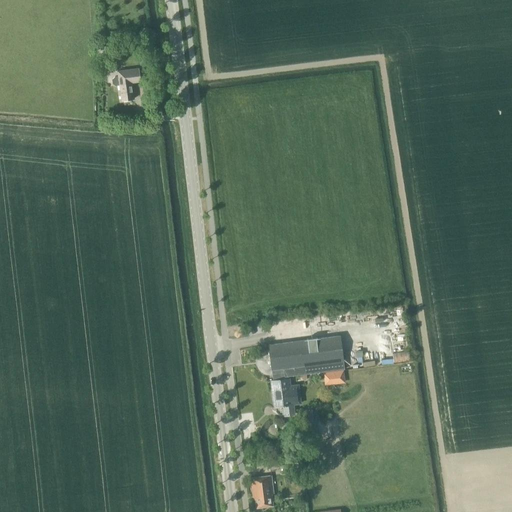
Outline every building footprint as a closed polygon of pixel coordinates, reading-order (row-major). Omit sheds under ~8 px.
[(109,49),(108,40),(99,41),(100,50),(109,49)] [(134,99),(132,83),(140,82),(138,68),(117,71),(118,76),(114,77),(112,80),(112,84),(116,86),(119,86),(121,100),(134,99)] [(291,376),(298,375),(306,374),(325,371),(344,369),(340,336),(268,345),(269,350),(268,350),(267,350),(266,350),(265,350),(265,351),(264,351),(263,351),(262,352),(261,352),(261,353),(260,353),(260,354),(259,354),(259,355),(258,356),(258,357),(257,357),(257,358),(257,359),(257,360),(256,360),(256,361),(256,362),(257,366),(257,367),(258,368),(258,369),(259,369),(259,370),(260,370),(260,371),(261,371),(261,372),(262,372),(262,373),(263,373),(264,373),(265,374),(266,374),(267,374),(268,374),(269,374),(270,374),(271,374),(272,374),(273,381),(271,381),(273,394),(274,393),(276,407),(283,406),(284,416),(294,414),(293,405),(293,404),(295,403),(294,395),(297,395),(296,389),(294,387),(292,388),(292,385),(291,385),(290,378),(288,378),(288,376),(291,376)] [(392,354),(393,363),(409,360),(408,352),(392,354)] [(325,385),(328,385),(345,383),(343,370),(323,373),(325,385)] [(316,412),(312,413),(312,409),(303,410),(304,423),(313,422),(313,421),(318,421),(316,412)] [(316,429),(304,431),(303,431),(304,441),(305,443),(318,442),(316,429)] [(289,473),(294,473),(299,472),(297,458),(282,460),(282,458),(269,459),(270,470),(283,468),(283,470),(289,469),(289,473)] [(271,494),(273,494),(271,475),(250,477),(253,497),(255,497),(256,508),(273,506),(271,494)]
